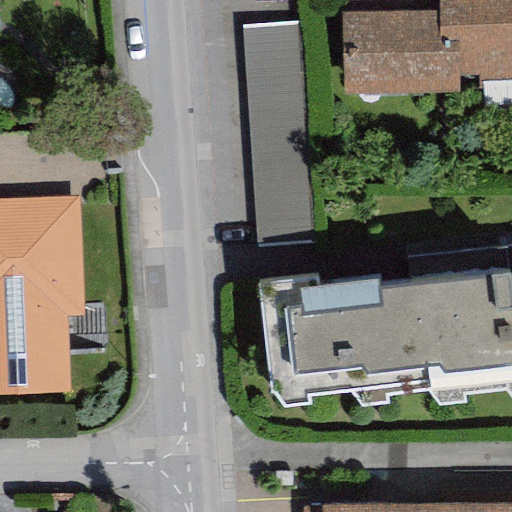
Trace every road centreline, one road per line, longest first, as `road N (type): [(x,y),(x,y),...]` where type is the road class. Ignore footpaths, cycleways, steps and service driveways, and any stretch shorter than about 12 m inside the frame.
road 1 (residential): [(156,0),(184,460)]
road 2 (residential): [(0,463),(184,460)]
